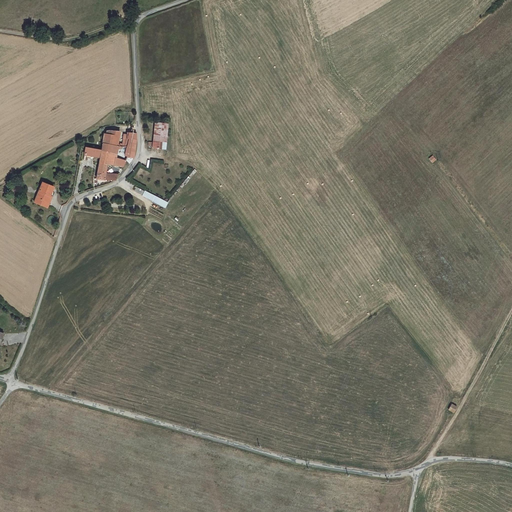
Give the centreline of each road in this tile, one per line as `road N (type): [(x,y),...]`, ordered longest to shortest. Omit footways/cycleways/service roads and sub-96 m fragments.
road 1 (unclassified): [(8,380),(69,206),(115,184),(136,158),(134,25),(185,0)]
road 2 (unclassified): [(415,470),(378,475),(303,463),(13,383)]
road 3 (track): [(427,462),(511,313)]
road 4 (track): [(143,15),(72,39),(0,30)]
